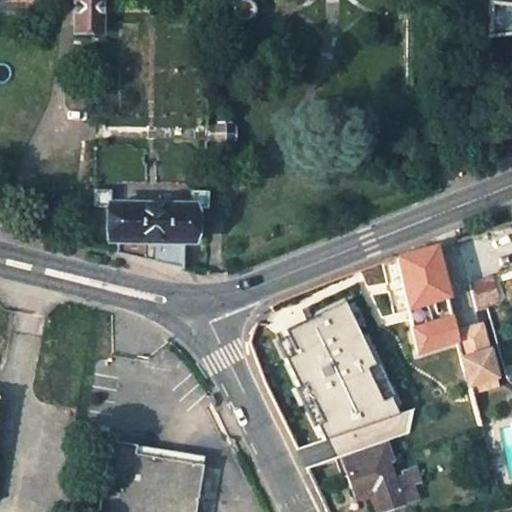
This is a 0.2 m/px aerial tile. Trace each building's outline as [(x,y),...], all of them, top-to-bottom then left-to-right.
[(76,0),(76,33),(101,33),(100,0),(76,0)] [(234,7),(233,14),(235,19),(242,20),(247,20),(251,14),(252,7),(249,2),(243,1),(237,2),(234,7)] [(511,7),(487,5),(486,36),(511,35),(511,7)] [(231,124),(218,123),(214,128),(213,140),(218,144),(231,144),(234,140),(234,127),(231,124)] [(93,191),(92,207),(106,207),(109,207),(110,191),(93,191)] [(193,209),(205,210),(207,210),(208,192),(206,192),(190,192),(190,209),(193,209)] [(184,271),(184,243),(193,243),(193,209),(190,209),(109,207),(106,207),(105,242),(116,242),(116,254),(184,271)] [(407,311),(449,299),(436,247),(396,259),(407,311)] [(353,300),(278,333),(326,444),(402,411),(353,300)] [(442,315),(444,321),(419,328),(417,322),(410,324),(412,330),(420,354),(459,343),(457,334),(451,310),(445,311),(442,315)] [(489,353),(483,327),(457,334),(459,343),(464,360),(489,353)] [(256,356),(277,350),(272,337),(252,344),(256,356)] [(489,353),(464,360),(471,388),(495,381),(496,381),(489,353)] [(497,388),(495,381),(471,388),(472,394),(497,388)] [(193,511),(201,467),(138,456),(140,447),(108,441),(95,511),(193,511)] [(374,498),(378,511),(384,511),(417,501),(411,484),(408,486),(404,476),(395,479),(390,464),(393,463),(392,459),(387,444),(341,459),(347,475),(355,498),(359,497),(372,492),(374,498)] [(213,511),(221,470),(201,467),(193,511),(213,511)] [(374,498),(372,492),(359,497),(360,503),(374,498)]
